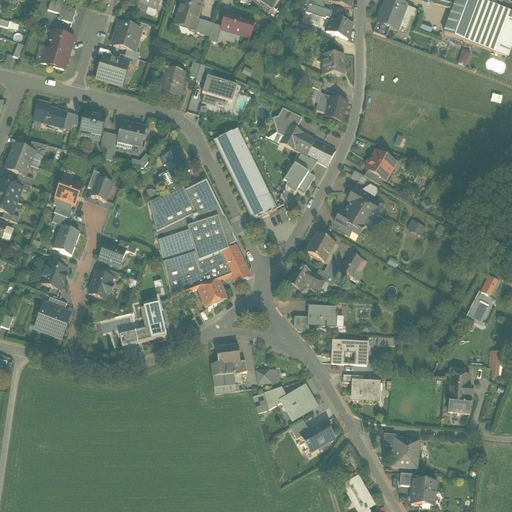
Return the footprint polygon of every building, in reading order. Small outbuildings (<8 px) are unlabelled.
[(0,0),(0,14),(0,15),(4,17),(7,16),(10,8),(9,6),(5,4),(3,5),(1,4),(2,0),(0,0)] [(59,15),(62,7),(64,1),(60,0),(50,0),(47,12),(59,15)] [(138,5),(139,0),(130,0),(128,6),(136,9),(138,5)] [(138,5),(157,12),(161,0),(139,0),(138,5)] [(192,33),(193,33),(202,5),(185,0),(182,0),(174,27),(175,28),(176,24),(193,30),(192,33)] [(279,0),(256,0),(272,11),(279,0)] [(301,0),(301,2),(308,4),(322,9),(324,3),(328,4),(328,1),(328,0),(301,0)] [(351,9),(351,0),(328,0),(328,1),(336,6),(351,9)] [(389,30),(397,32),(398,28),(406,7),(386,0),(377,24),(377,25),(389,30)] [(511,13),(500,8),(495,7),(479,0),(456,0),(444,35),(506,58),(511,42),(511,13)] [(503,0),(496,0),(495,7),(500,8),(503,0)] [(320,14),(322,9),(308,4),(306,10),(320,14)] [(58,21),(71,25),(75,11),(62,7),(59,15),(58,21)] [(413,10),(406,7),(398,28),(405,31),(413,10)] [(326,33),(336,37),(341,22),(342,17),(333,13),(326,33)] [(220,32),(240,38),(245,21),(226,15),(225,14),(222,28),(220,32)] [(245,20),(245,21),(240,38),(249,41),(255,23),(245,20)] [(0,27),(8,30),(9,23),(0,21),(0,27)] [(195,34),(209,38),(213,26),(199,21),(195,34)] [(352,26),(346,23),(341,22),(336,37),(347,41),(352,26)] [(9,23),(8,30),(17,32),(19,26),(9,23)] [(133,29),(146,33),(148,27),(135,23),(133,29)] [(175,28),(192,33),(193,30),(176,24),(175,28)] [(373,34),(385,39),(389,30),(377,25),(377,24),(376,24),(373,34)] [(126,52),(135,54),(139,41),(136,40),(138,32),(142,33),(145,34),(146,33),(133,29),(117,25),(114,35),(118,36),(114,48),(126,52)] [(222,28),(213,26),(209,38),(218,41),(220,32),(222,28)] [(44,66),(64,72),(69,56),(68,56),(73,39),(52,33),(49,43),(51,43),(44,66)] [(23,47),(18,45),(13,58),(18,60),(23,47)] [(463,51),(458,64),(466,67),(471,54),(463,51)] [(126,52),(124,58),(137,62),(139,55),(135,54),(126,52)] [(135,69),(137,62),(124,58),(120,56),(118,62),(126,65),(126,66),(129,67),(135,69)] [(96,80),(122,88),(122,87),(120,86),(126,66),(126,65),(118,62),(103,57),(96,80)] [(323,77),(339,77),(339,65),(343,65),(343,57),(323,57),(323,77)] [(190,79),(196,81),(200,67),(194,64),(190,79)] [(120,86),(122,87),(129,67),(126,66),(120,86)] [(205,86),(207,80),(210,80),(213,71),(200,67),(196,81),(195,83),(205,86)] [(298,75),(310,80),(316,83),(318,78),(301,70),(298,75)] [(162,96),(179,100),(185,76),(168,72),(162,96)] [(210,80),(207,80),(205,86),(202,96),(204,96),(201,105),(214,109),(216,105),(226,108),(227,104),(232,105),(237,89),(210,80)] [(321,85),(316,83),(310,80),(308,85),(318,89),(321,85)] [(320,96),(317,106),(328,109),(331,99),(320,96)] [(347,104),(331,99),(328,109),(326,116),(325,119),(341,124),(347,104)] [(33,122),(63,130),(67,115),(50,110),(51,107),(38,103),(33,122)] [(326,116),(328,109),(317,106),(315,113),(326,116)] [(277,135),(283,139),(289,128),(283,125),(289,114),(282,111),(278,119),(273,120),(277,135)] [(289,128),(296,131),(302,120),(289,114),(283,125),(289,128)] [(63,130),(71,132),(75,117),(67,115),(63,130)] [(84,115),(80,131),(92,134),(101,136),(105,120),(84,115)] [(117,144),(118,144),(116,148),(129,151),(131,151),(132,147),(141,149),(146,129),(122,124),(117,144)] [(289,128),(283,139),(280,145),(301,156),(306,158),(317,164),(326,169),(335,152),(315,141),(314,141),(312,146),(301,140),(303,135),(296,131),(289,128)] [(90,141),(92,134),(80,131),(78,138),(90,141)] [(268,198),(270,197),(237,131),(236,132),(268,198)] [(268,198),(236,132),(213,143),(252,224),(260,220),(260,221),(269,216),(277,212),(270,197),(268,198)] [(101,148),(107,150),(111,136),(104,135),(101,148)] [(314,141),(303,135),(301,140),(312,146),(314,141)] [(116,138),(111,136),(107,150),(113,151),(116,138)] [(34,155),(43,158),(47,148),(31,144),(28,152),(34,155)] [(14,147),(9,159),(30,167),(34,155),(28,152),(14,147)] [(166,166),(169,173),(173,181),(174,181),(179,178),(179,179),(181,178),(180,177),(189,172),(179,150),(162,159),(166,166)] [(383,182),(384,183),(391,171),(395,165),(391,163),(376,154),(365,171),(367,172),(383,182)] [(301,156),(294,166),(309,175),(317,164),(306,158),(301,156)] [(25,178),(30,167),(9,159),(5,171),(19,176),(25,179),(25,178)] [(146,169),(148,160),(142,159),(141,163),(134,161),(133,167),(146,169)] [(315,179),(309,175),(294,166),(283,183),(287,186),(285,190),(295,196),(297,192),(303,196),(315,179)] [(364,178),(379,187),(383,182),(367,172),(364,178)] [(87,190),(93,192),(97,180),(98,180),(100,175),(94,173),(87,190)] [(178,191),(174,181),(173,181),(169,173),(159,177),(168,196),(178,191)] [(351,179),(358,183),(361,178),(354,174),(351,179)] [(19,176),(16,183),(31,189),(34,182),(25,178),(25,179),(19,176)] [(91,197),(106,203),(112,186),(98,180),(97,180),(93,192),(91,197)] [(57,208),(70,213),(72,206),(74,207),(82,187),(65,181),(62,187),(61,187),(53,207),(56,208),(57,208)] [(197,290),(205,309),(227,300),(219,281),(231,277),(235,286),(250,279),(235,248),(234,246),(236,245),(232,236),(233,236),(224,218),(224,219),(206,182),(202,184),(186,192),(184,193),(182,189),(178,191),(168,196),(149,205),(171,300),(197,290)] [(0,198),(16,205),(21,192),(21,191),(14,189),(0,183),(0,198)] [(29,195),(31,189),(16,183),(14,189),(21,191),(21,192),(29,195)] [(150,203),(159,200),(155,190),(147,193),(150,203)] [(367,230),(367,229),(370,224),(375,215),(374,214),(372,213),(377,205),(367,200),(369,197),(362,193),(361,196),(354,192),(348,203),(351,204),(344,215),(341,214),(334,225),(342,230),(341,232),(349,237),(351,233),(358,237),(364,228),(367,230)] [(12,217),(16,205),(0,198),(0,213),(4,215),(11,218),(12,217)] [(55,216),(69,221),(72,213),(70,213),(57,208),(56,208),(54,215),(55,216)] [(4,215),(2,220),(5,221),(17,226),(19,220),(12,217),(11,218),(4,215)] [(61,228),(69,230),(72,222),(69,221),(55,216),(52,224),(61,228)] [(415,222),(409,230),(421,238),(426,230),(415,222)] [(55,243),(74,250),(80,235),(69,230),(61,228),(55,243)] [(355,242),(358,237),(351,233),(349,237),(348,238),(355,242)] [(306,254),(323,265),(334,245),(317,235),(310,247),(306,253),(307,253),(306,254)] [(64,255),(71,258),(74,250),(55,243),(52,251),(62,255),(63,256),(64,255)] [(134,257),(137,249),(120,243),(117,250),(126,253),(134,257)] [(98,262),(119,270),(126,253),(117,250),(104,245),(98,262)] [(341,273),(351,278),(361,261),(351,255),(342,271),(341,273)] [(53,258),(50,266),(64,272),(68,263),(53,258)] [(323,274),(336,281),(341,273),(342,271),(329,264),(323,274)] [(65,277),(67,273),(64,272),(50,266),(48,266),(41,285),(59,292),(62,285),(64,285),(66,278),(65,277)] [(305,284),(319,292),(324,284),(315,278),(297,268),(292,276),(287,285),(295,289),(295,288),(302,290),(305,284)] [(112,281),(117,283),(120,277),(103,270),(101,276),(113,281),(112,281)] [(324,284),(332,288),(336,281),(323,274),(319,271),(315,278),(324,284)] [(88,296),(104,302),(107,296),(109,297),(113,288),(110,287),(112,281),(113,281),(101,276),(97,274),(88,296)] [(479,292),(487,296),(494,284),(486,279),(479,292)] [(47,308),(63,314),(66,306),(50,299),(47,308)] [(158,305),(143,309),(150,338),(164,335),(164,338),(166,338),(158,305)] [(50,336),(60,339),(69,316),(63,314),(47,308),(45,307),(38,325),(52,330),(50,336)] [(150,338),(143,309),(140,310),(145,330),(139,331),(142,343),(151,341),(150,338)] [(325,327),(326,327),(326,325),(334,325),(335,311),(310,310),(309,319),(309,326),(325,327)] [(0,328),(8,331),(13,320),(4,317),(0,328)] [(298,333),(309,334),(309,326),(309,319),(294,318),(294,328),(298,333)] [(36,330),(50,336),(52,330),(38,325),(36,330)] [(139,331),(119,336),(122,348),(142,343),(139,331)] [(379,348),(398,349),(398,341),(379,340),(379,348)] [(355,366),(366,367),(367,345),(356,344),(356,346),(344,346),(344,344),(333,343),(332,365),(343,365),(343,354),(356,355),(355,366)] [(211,366),(212,378),(234,376),(246,375),(245,364),(244,364),(240,364),(237,347),(216,349),(218,366),(211,366)] [(343,354),(343,365),(355,366),(356,355),(343,354)] [(491,378),(496,378),(498,355),(489,354),(487,370),(491,370),(491,378)] [(471,364),(482,366),(483,358),(472,356),(471,364)] [(256,373),(258,386),(271,385),(271,384),(277,383),(276,371),(269,372),(256,373)] [(212,378),(214,396),(236,393),(235,387),(234,376),(212,378)] [(352,402),(361,402),(361,400),(377,401),(378,385),(363,384),(354,384),(353,397),(352,397),(352,402)] [(468,384),(462,384),(462,390),(461,397),(471,398),(472,390),(467,390),(468,384)] [(279,401),(286,397),(281,388),(264,394),(269,411),(281,404),(279,401)] [(286,397),(279,401),(281,404),(285,412),(287,411),(293,422),(316,408),(305,389),(295,395),(295,393),(286,398),(286,397)] [(461,397),(462,390),(450,389),(447,414),(469,416),(471,398),(461,397)] [(303,423),(290,430),(296,441),(301,438),(309,433),(303,423)] [(309,433),(301,438),(310,453),(333,440),(324,424),(309,433)] [(383,448),(394,449),(395,441),(396,437),(384,436),(383,448)] [(392,468),(416,470),(419,443),(395,441),(394,449),(392,468)] [(399,487),(413,489),(413,482),(414,482),(414,476),(400,475),(399,487)] [(343,488),(356,511),(364,511),(367,511),(374,507),(358,479),(343,488)] [(420,508),(422,509),(425,508),(431,509),(434,506),(435,492),(437,489),(436,486),(436,484),(414,482),(413,482),(413,489),(411,507),(420,508)]
